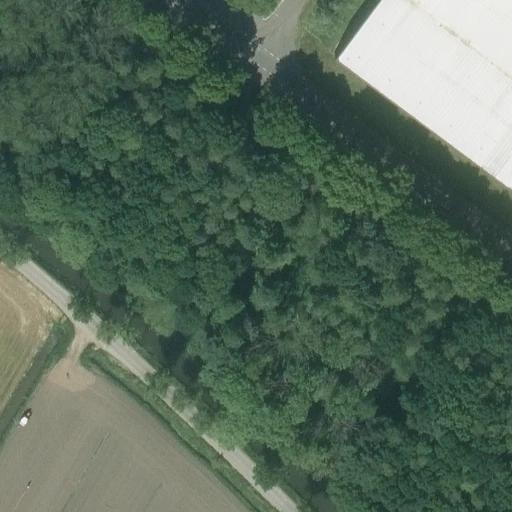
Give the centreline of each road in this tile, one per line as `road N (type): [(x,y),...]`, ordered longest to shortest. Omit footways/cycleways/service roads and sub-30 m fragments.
road 1 (unclassified): [(286,511),(0,247)]
road 2 (unclassified): [(254,62),(511,254)]
